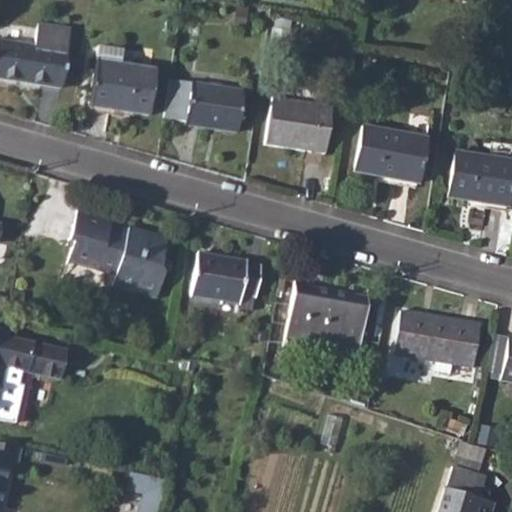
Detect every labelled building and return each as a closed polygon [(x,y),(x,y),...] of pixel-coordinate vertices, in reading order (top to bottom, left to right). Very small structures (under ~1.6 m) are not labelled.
[(275,17),(270,47),(288,50),(292,20),(275,17)] [(0,39),(0,77),(61,87),(70,28),(38,23),(35,44),(0,39)] [(98,46),(88,106),(148,115),(155,69),(121,64),(123,49),(98,46)] [(169,79),(163,118),(184,121),(184,124),(236,132),(242,89),(169,79)] [(272,98),(265,144),(325,153),(331,108),(272,98)] [(361,127),(353,172),(416,184),(424,139),(361,127)] [(511,161),(454,151),(446,197),(505,208),(511,169),(511,161)] [(68,260),(98,268),(107,220),(77,211),(68,242),(73,243),(68,260)] [(107,220),(98,268),(116,274),(136,279),(133,291),(156,298),(163,274),(160,266),(167,239),(128,228),(127,231),(126,237),(108,232),(110,226),(111,221),(107,220)] [(189,295),(239,304),(240,304),(241,295),(255,297),(261,267),(247,265),(247,262),(196,253),(189,295)] [(294,285),(285,336),(357,349),(367,298),(294,285)] [(399,311),(391,354),(470,368),(478,326),(399,311)] [(0,334),(0,419),(16,424),(25,387),(21,385),(23,373),(54,380),(61,349),(0,334)] [(511,337),(509,337),(500,382),(511,383),(511,337)] [(459,442),(455,455),(480,463),(484,451),(459,442)] [(0,506),(10,462),(16,464),(19,449),(0,444),(0,506)] [(131,470),(128,488),(142,491),(138,511),(157,511),(164,476),(131,470)] [(445,489),(437,511),(490,511),(493,504),(445,489)]
